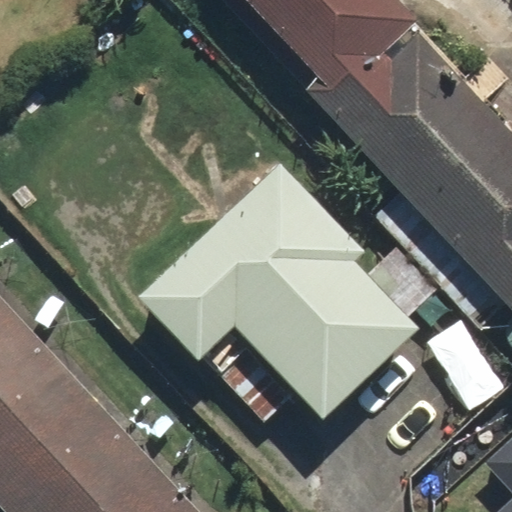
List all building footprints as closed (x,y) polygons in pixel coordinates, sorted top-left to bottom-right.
[(511,116),(410,0),(249,0),(511,300),(511,116)] [(0,96),(28,67),(0,39),(0,96)] [(284,148),(138,287),(208,361),(247,323),(330,410),(437,308),(284,148)] [(242,511),(217,511),(0,263),(0,496),(13,511),(245,511),(244,510),(242,511)] [(511,504),(503,511),(511,511),(511,435),(479,464),(511,500),(511,504)]
